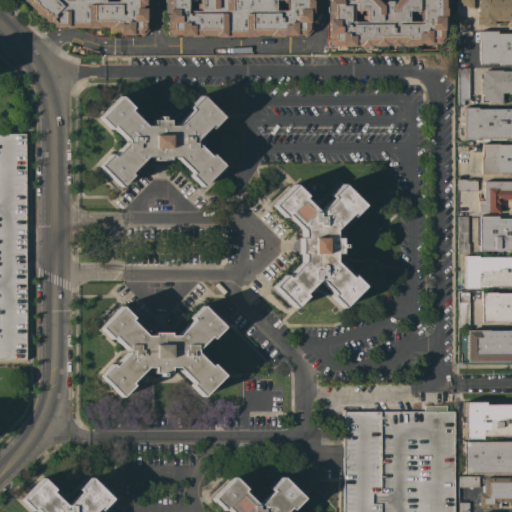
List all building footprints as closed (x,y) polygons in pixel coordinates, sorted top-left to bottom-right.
[(138,34),(132,33),(132,34),(119,34),(119,28),(110,28),(110,26),(99,27),(99,28),(87,28),(87,27),(66,28),(66,27),(54,27),(49,22),(48,23),(42,17),(41,18),(27,4),(27,3),(24,0),(145,0),(145,5),(142,5),(142,8),(145,8),(145,26),(147,29),(140,37),(138,34)] [(302,35),(296,34),(295,35),(280,35),(280,36),(268,37),(268,35),(256,35),(256,37),(213,37),(213,35),(201,35),(201,37),(189,37),(189,36),(180,36),(180,35),(175,35),(172,38),(170,36),(169,35),(168,35),(164,30),(167,29),(168,23),(166,22),(166,13),(163,13),(163,1),(164,1),(164,0),(312,0),(312,12),(308,12),(308,26),(311,30),(309,31),(309,33),(308,34),(306,35),(305,35),(303,37),(302,35)] [(331,46),(330,47),(328,46),(327,45),(326,44),(326,41),(328,36),(327,24),(326,24),(326,11),(327,11),(327,0),(376,0),(380,3),(381,2),(385,2),(385,1),(391,1),(391,5),(395,0),(444,0),(444,8),(445,8),(445,20),(443,20),(443,30),(442,30),(442,36),(436,42),(430,41),(430,43),(418,43),(418,45),(413,45),(413,46),(401,46),(401,43),(397,43),(397,46),(388,46),(388,43),(385,43),(385,46),(373,46),(373,45),(369,45),(369,47),(358,47),(358,46),(354,45),(354,46),(340,46),(333,46),(333,45),(333,48),(331,46)] [(472,0),(473,8),(466,8),(466,6),(457,6),(457,0),(472,0)] [(483,26),(483,24),(476,24),(476,11),(478,11),(478,0),(511,0),(511,24),(511,20),(494,20),(494,26),(483,26)] [(471,31),(471,35),(457,35),(457,31),(457,19),(468,19),(468,31),(471,31)] [(511,65),(498,65),(498,63),(487,63),(487,64),(478,64),(478,39),(477,39),(477,32),(478,31),(496,31),(496,33),(511,33),(511,65)] [(457,68),(468,68),(468,100),(463,100),(462,105),(457,105),(457,68)] [(511,101),(510,101),(510,93),(501,93),(501,103),(488,103),(488,101),(482,101),(482,94),(480,94),(480,78),(482,78),(482,70),(501,70),(501,71),(511,71),(511,101)] [(97,166),(109,154),(111,157),(125,143),(125,140),(111,127),(109,129),(97,117),(118,96),(130,108),(128,110),(143,125),(151,125),(151,119),(157,119),(157,116),(161,116),(161,119),(167,119),(167,125),(174,125),(190,110),(188,107),(199,96),(220,117),(209,129),(207,127),(193,140),(193,143),(207,156),(209,154),(221,165),(200,187),(188,175),(190,173),(174,157),(167,157),(167,160),(151,160),(151,157),(143,157),(128,173),(130,175),(119,187),(97,166)] [(463,125),(459,125),(459,122),(463,122),(463,107),(476,107),(476,109),(510,109),(510,107),(511,107),(511,140),(510,140),(510,138),(477,138),(477,139),(463,139),(463,125)] [(0,134),(25,134),(25,244),(25,263),(27,263),(27,278),(25,278),(25,360),(0,360),(0,134)] [(457,151),(457,146),(465,146),(464,142),(471,142),(471,147),(468,147),(468,151),(457,151)] [(498,143),(498,144),(511,144),(511,174),(480,174),(480,157),(481,157),(481,143),(498,143)] [(476,179),(476,190),(457,190),(457,179),(476,179)] [(511,181),(511,199),(498,199),(498,210),(499,211),(499,212),(499,213),(498,213),(497,213),(496,212),(477,212),(477,200),(483,200),(483,181),(511,181)] [(271,287),(283,275),(285,277),(295,267),(300,262),(300,254),(297,254),(297,251),(294,250),(293,249),(292,247),(292,245),(293,242),(295,241),(297,240),(297,238),(300,238),(300,230),(285,215),(283,217),(271,205),(292,184),(304,196),(301,198),(314,211),(317,212),(331,198),(328,196),(340,184),(361,205),(350,217),(348,214),(332,230),(332,238),(338,238),(338,244),(341,244),(341,248),(338,248),(338,254),(332,254),(332,261),(348,277),(350,275),(362,286),(340,307),(329,296),(331,294),(318,280),(315,280),(301,294),(304,296),(292,308),(271,287)] [(511,251),(478,251),(478,245),(475,245),(475,216),(497,216),(497,219),(511,219),(511,251)] [(468,243),(469,243),(469,253),(458,253),(458,217),(468,217),(468,243)] [(478,256),(478,257),(511,257),(511,287),(477,287),(477,288),(463,288),(463,256),(478,256)] [(496,292),(496,293),(511,293),(511,323),(508,323),(508,322),(482,322),(481,292),(496,292)] [(468,327),(458,327),(458,293),(467,293),(468,327)] [(151,333),(154,333),(154,330),(155,328),(158,327),(160,327),(162,327),(163,328),(164,330),(165,332),(167,332),(167,335),(175,335),(191,320),(188,317),(200,306),(221,327),(210,338),(207,336),(194,350),(194,353),(207,366),(209,364),(221,375),(200,396),(189,385),(191,383),(175,367),(168,367),(168,373),(161,373),(161,376),(158,376),(158,373),(152,373),(151,367),(144,367),(128,383),(131,385),(119,397),(98,375),(110,364),(112,366),(125,353),(125,350),(111,336),(109,338),(98,327),(119,306),(131,318),(128,320),(144,335),(151,335),(151,333)] [(511,330),(511,361),(465,361),(465,330),(511,330)] [(463,422),(460,422),(460,416),(463,416),(463,402),(484,402),(484,404),(511,404),(511,436),(481,436),(481,439),(463,439),(463,422)] [(453,511),(342,511),(342,411),(423,411),(423,405),(446,405),(446,411),(453,411),(453,511)] [(511,441),(511,473),(463,473),(463,441),(511,441)] [(478,476),(478,487),(458,487),(458,476),(478,476)] [(37,511),(33,508),(31,510),(20,499),(41,478),(52,489),(50,492),(64,505),(66,505),(80,492),(77,489),(89,477),(110,499),(98,510),(96,508),(92,511),(37,511)] [(228,511),(224,508),(222,510),(210,499),(231,477),(243,489),(241,491),(254,504),(256,504),(270,491),(268,488),(279,477),(301,498),(289,510),(287,507),(282,511),(228,511)] [(478,508),(478,494),(481,494),(481,492),(483,492),(483,490),(484,490),(484,478),(509,478),(509,480),(511,480),(511,502),(505,502),(504,503),(501,503),(500,502),(499,502),(499,508),(478,508)] [(468,511),(458,511),(458,502),(467,502),(468,503),(468,511)]
